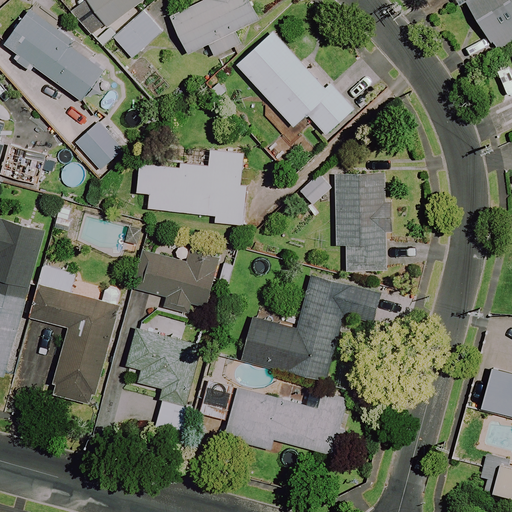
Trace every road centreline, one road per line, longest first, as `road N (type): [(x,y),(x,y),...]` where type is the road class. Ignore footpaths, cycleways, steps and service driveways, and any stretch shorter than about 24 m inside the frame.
road 1 (residential): [(361,0),(452,105),(473,208),(469,257),(398,511)]
road 2 (residential): [(196,511),(0,458)]
